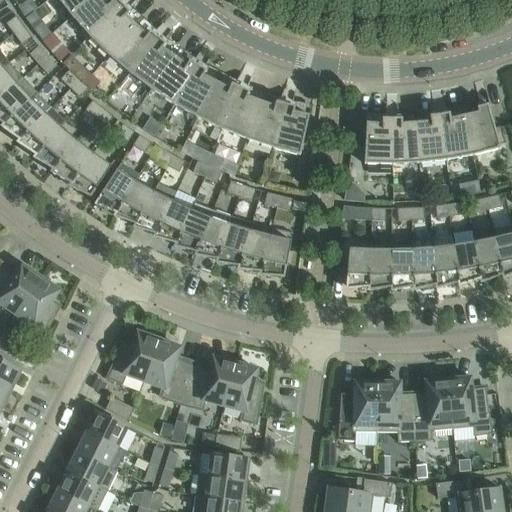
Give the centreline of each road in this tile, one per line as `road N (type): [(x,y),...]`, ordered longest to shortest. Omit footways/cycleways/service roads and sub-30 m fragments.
road 1 (tertiary): [(186,0),(267,48),(343,68),(444,67),(511,45)]
road 2 (residential): [(6,511),(122,282)]
road 3 (residential): [(321,341),(218,319),(122,282)]
road 4 (residential): [(511,330),(432,342),(321,341)]
road 5 (residential): [(295,511),(321,341)]
road 6 (residential): [(122,282),(0,201)]
